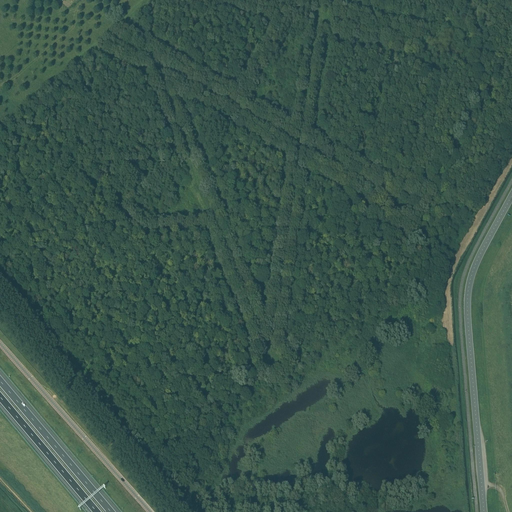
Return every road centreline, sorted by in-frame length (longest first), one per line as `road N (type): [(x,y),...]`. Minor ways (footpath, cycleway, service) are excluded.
road 1 (tertiary): [(483,511),(467,292),(511,195)]
road 2 (unclassified): [(153,511),(0,341)]
road 3 (motorway): [(110,511),(0,381)]
road 4 (motorway): [(0,397),(96,511)]
